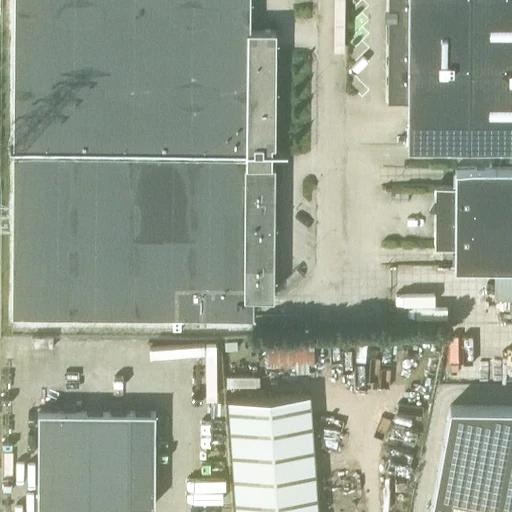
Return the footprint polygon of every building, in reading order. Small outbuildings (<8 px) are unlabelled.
[(13,0),(13,154),(12,315),(253,317),(253,297),(273,297),(274,192),(274,184),(271,184),(271,145),(275,145),(275,31),(247,30),(247,0),(13,0)] [(407,147),(511,147),(511,0),(388,0),(388,103),(408,103),(407,147)] [(455,187),(435,187),(434,248),(454,248),(454,268),(511,268),(511,168),(455,168),(455,187)] [(312,369),(312,341),(265,343),(266,371),(312,369)] [(232,399),(233,417),(240,511),(317,511),(309,395),(232,399)] [(511,511),(511,407),(494,407),(450,406),(429,511),(511,511)] [(155,412),(131,412),(38,411),(37,511),(130,511),(130,505),(154,505),(155,412)]
